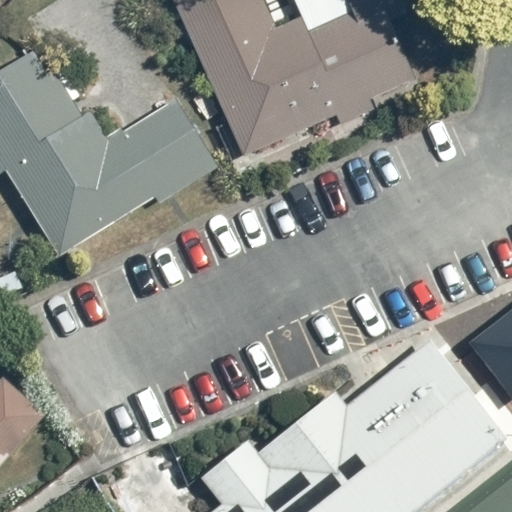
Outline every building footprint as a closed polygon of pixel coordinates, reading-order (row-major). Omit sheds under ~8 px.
[(174,0),(242,158),(322,123),(327,135),(373,115),(367,101),(402,87),(406,96),(424,89),(386,0),(371,0),(306,28),(298,10),(274,21),(264,0),(174,0)] [(0,176),(8,172),(57,252),(154,193),(160,203),(220,167),(179,99),(105,144),(85,110),(75,116),(37,55),(0,77),(0,176)] [(511,306),(494,306),(444,345),(476,386),(511,359),(511,306)] [(218,511),(421,511),(511,440),(433,342),(349,408),(337,393),(260,454),(251,442),(204,479),(226,506),(218,511)] [(0,468),(42,416),(0,381),(0,468)]
